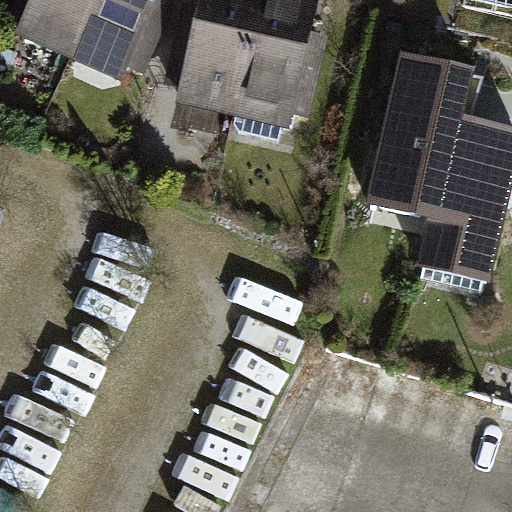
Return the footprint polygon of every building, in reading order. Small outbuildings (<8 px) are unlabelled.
[(25,0),(7,42),(61,66),(90,0),(25,0)] [(90,0),(61,66),(115,90),(155,0),(90,0)] [(198,0),(175,110),(231,122),(257,0),(198,0)] [(257,0),(231,122),(288,134),(316,0),(257,0)] [(511,0),(462,0),(461,6),(511,17),(511,0)] [(366,210),(423,222),(430,224),(451,127),(458,129),(469,79),(397,64),(366,210)] [(511,168),(511,140),(458,129),(451,127),(430,224),(423,222),(411,278),(486,293),(511,168)]
